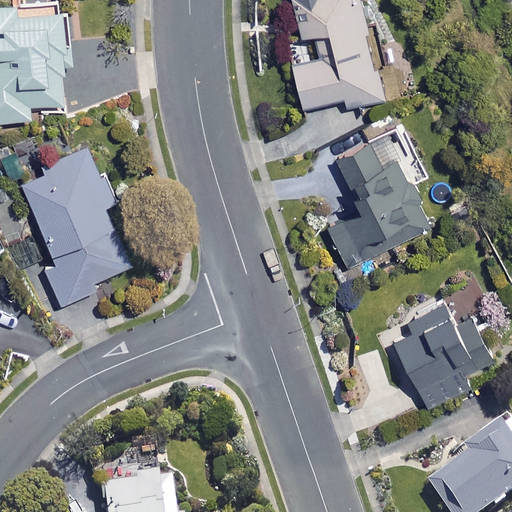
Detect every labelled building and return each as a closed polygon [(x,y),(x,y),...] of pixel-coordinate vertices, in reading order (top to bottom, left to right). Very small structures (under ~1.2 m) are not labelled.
[(344,102),(384,92),(360,0),(290,0),(298,32),(311,28),(313,38),(285,45),(300,103),(342,92),(344,102)] [(0,120),(35,119),(34,105),(75,104),(71,12),(25,13),(24,3),(0,4),(0,120)] [(415,157),(395,119),(331,153),(346,180),(340,183),(352,206),(324,221),(345,262),(434,214),(406,162),(415,157)] [(118,201),(94,146),(45,167),(48,174),(26,183),(59,259),(45,265),(62,303),(100,287),(97,281),(135,264),(110,205),(118,201)] [(451,317),(441,300),(412,317),(416,323),(391,338),(426,401),(465,379),(459,368),(489,352),(465,310),(451,317)] [(476,511),(511,486),(511,423),(508,418),(422,479),(445,511),(476,511)] [(174,511),(168,471),(100,484),(105,511),(174,511)]
